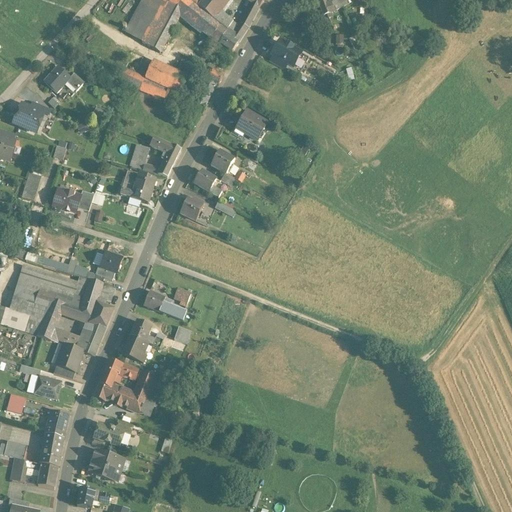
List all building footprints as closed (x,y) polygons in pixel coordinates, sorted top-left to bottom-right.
[(146,0),(126,35),(149,48),(168,15),(164,9),(161,4),(156,2),(156,0),(146,0)] [(211,19),(198,8),(189,1),(187,0),(172,0),(167,6),(164,9),(168,15),(149,48),(159,54),(160,53),(161,51),(180,17),(201,34),(202,33),(211,19)] [(203,1),(202,0),(189,0),(189,1),(198,8),(203,1)] [(204,0),(203,1),(198,8),(211,19),(212,19),(218,12),(227,0),(204,0)] [(263,0),(247,0),(251,2),(246,13),(254,17),(263,0)] [(328,5),(325,0),(316,0),(323,16),(333,12),(329,4),(328,5)] [(348,0),(336,0),(329,4),(333,12),(350,3),(349,0),(348,0)] [(233,22),(221,13),(218,12),(212,19),(227,31),(232,24),(233,22)] [(237,28),(232,24),(227,31),(219,45),(231,54),(248,29),(254,17),(246,13),(244,12),(241,17),(243,18),(237,28)] [(212,19),(211,19),(202,33),(219,45),(227,31),(212,19)] [(291,49),(287,46),(287,45),(286,46),(280,42),(277,47),(275,45),(272,50),(274,52),(272,56),(273,57),(287,65),(293,69),(301,55),(292,49),(293,49),(292,48),(291,49)] [(287,65),(273,57),(270,63),(284,71),(287,65)] [(223,76),(188,58),(186,62),(182,60),(179,67),(181,68),(178,74),(186,78),(188,71),(199,76),(194,85),(199,87),(202,89),(203,88),(212,93),(216,85),(218,86),(223,76)] [(178,74),(152,63),(144,77),(124,70),(120,79),(165,100),(165,99),(180,104),(184,94),(184,93),(180,92),(186,78),(178,74)] [(70,80),(57,68),(43,83),(57,96),(67,85),(76,93),(83,85),(74,77),(70,80)] [(186,90),(184,93),(198,99),(202,89),(199,87),(196,95),(186,90)] [(191,97),(187,107),(193,110),(201,113),(202,114),(212,93),(203,88),(202,89),(198,99),(197,100),(191,97)] [(184,94),(180,104),(187,107),(191,97),(184,94)] [(58,106),(49,97),(45,102),(53,110),(58,106)] [(51,112),(34,105),(32,111),(32,112),(48,118),(51,112)] [(32,111),(22,107),(20,108),(19,111),(20,112),(14,126),(31,133),(34,126),(38,127),(43,117),(47,119),(48,118),(32,112),(32,111)] [(265,123),(246,112),(237,127),(237,128),(245,133),(243,135),(244,135),(254,141),(265,123)] [(89,131),(86,124),(76,128),(79,135),(89,131)] [(245,133),(237,128),(237,127),(235,126),(230,134),(241,140),(244,135),(243,135),(245,133)] [(16,136),(4,133),(2,140),(14,143),(16,136)] [(2,140),(0,139),(0,160),(9,163),(15,143),(14,143),(2,140)] [(180,151),(154,139),(150,147),(164,154),(161,160),(165,162),(161,168),(170,173),(180,151)] [(149,150),(137,147),(130,169),(142,172),(144,167),(149,150)] [(53,159),(63,162),(66,151),(56,148),(53,159)] [(234,161),(219,152),(211,167),(224,175),(226,176),(234,161)] [(170,173),(161,168),(160,171),(144,167),(142,172),(167,179),(170,173)] [(42,175),(30,172),(27,182),(38,186),(42,175)] [(216,181),(201,172),(194,185),(208,194),(212,188),(216,181)] [(139,177),(127,173),(123,185),(135,189),(139,177)] [(245,177),(239,173),(234,181),(240,185),(245,177)] [(226,176),(224,175),(220,182),(230,188),(234,181),(226,176)] [(155,182),(139,177),(135,189),(151,194),(155,182)] [(38,186),(27,182),(21,199),(33,202),(38,186)] [(135,189),(123,185),(120,197),(131,200),(135,189)] [(212,188),(208,194),(218,200),(222,193),(212,188)] [(151,194),(135,189),(131,200),(148,205),(151,194)] [(81,198),(58,191),(53,208),(75,215),(77,210),(81,198)] [(82,193),(81,198),(77,210),(89,214),(94,197),(82,193)] [(194,200),(192,203),(187,200),(180,216),(206,228),(207,226),(196,221),(204,205),(194,200)] [(229,210),(218,204),(215,211),(226,216),(229,210)] [(104,213),(97,211),(94,222),(101,223),(104,213)] [(122,261),(105,254),(100,268),(98,268),(95,276),(112,282),(115,275),(116,276),(122,261)] [(65,275),(72,277),(74,271),(68,268),(65,275)] [(74,286),(23,270),(20,282),(71,297),(74,286)] [(97,277),(87,274),(84,281),(88,282),(95,284),(97,277)] [(88,282),(83,302),(73,299),(70,309),(71,309),(68,318),(90,325),(97,301),(102,286),(95,284),(88,282)] [(114,290),(102,286),(97,301),(105,304),(109,306),(114,290)] [(66,302),(38,293),(38,294),(25,290),(19,304),(25,307),(25,309),(58,321),(66,302)] [(191,296),(177,290),(173,301),(180,303),(179,306),(186,309),(191,296)] [(165,300),(149,293),(143,308),(159,315),(159,314),(180,323),(183,316),(162,307),(165,300)] [(105,304),(97,301),(90,325),(94,326),(94,331),(104,334),(113,311),(104,308),(105,304)] [(30,319),(0,309),(0,326),(37,338),(43,323),(30,319)] [(37,338),(37,339),(50,343),(56,328),(43,323),(37,338)] [(151,329),(137,323),(130,338),(145,345),(147,339),(151,329)] [(61,330),(56,328),(50,343),(55,345),(56,344),(60,334),(61,330)] [(191,333),(178,329),(174,342),(186,346),(191,333)] [(80,341),(76,351),(82,354),(94,358),(103,337),(93,334),(84,332),(80,341)] [(80,341),(60,334),(56,344),(64,347),(76,351),(80,341)] [(154,342),(152,348),(159,351),(165,339),(157,335),(154,342)] [(145,345),(130,338),(125,350),(128,352),(125,358),(142,366),(146,358),(143,357),(148,346),(145,345)] [(154,342),(147,339),(145,345),(148,346),(152,348),(154,342)] [(76,351),(64,347),(56,367),(73,373),(75,374),(82,354),(76,351)] [(138,372),(109,362),(105,372),(116,375),(134,381),(134,380),(138,372)] [(73,373),(56,367),(53,376),(70,381),(73,373)] [(41,372),(26,368),(24,375),(39,379),(39,378),(41,372)] [(116,375),(105,372),(99,386),(110,390),(112,386),(116,375)] [(144,374),(138,372),(134,380),(140,382),(144,374)] [(154,378),(144,374),(140,382),(140,383),(135,396),(130,409),(139,413),(140,413),(154,378)] [(39,378),(39,379),(34,396),(57,402),(62,384),(39,378)] [(161,381),(154,378),(140,413),(139,413),(137,418),(144,421),(161,381)] [(110,390),(99,386),(94,398),(92,406),(101,409),(105,399),(130,409),(135,396),(112,386),(110,390)] [(25,400),(11,396),(7,412),(21,416),(25,400)] [(69,418),(51,413),(46,436),(63,440),(69,418)] [(133,427),(118,422),(115,431),(124,434),(123,435),(130,437),(133,427)] [(109,429),(104,427),(99,426),(97,430),(96,435),(94,439),(94,440),(105,443),(108,444),(109,445),(110,445),(119,448),(120,445),(123,435),(124,434),(115,431),(114,431),(114,430),(113,430),(110,429),(109,429)] [(130,437),(123,435),(120,445),(127,447),(130,437)] [(46,436),(45,444),(55,446),(54,446),(62,448),(63,440),(46,436)] [(105,443),(94,440),(94,439),(92,445),(103,449),(105,443)] [(27,449),(8,444),(7,447),(1,446),(0,451),(0,455),(4,457),(20,461),(20,462),(24,462),(27,449)] [(62,448),(54,446),(55,446),(45,444),(40,466),(58,470),(62,448)] [(122,461),(97,453),(93,464),(121,473),(123,467),(121,464),(122,461)] [(20,461),(12,459),(10,473),(12,474),(12,473),(19,474),(20,462),(20,461)] [(24,462),(20,462),(19,474),(26,475),(27,470),(28,463),(24,462)] [(58,471),(42,468),(42,467),(28,463),(27,470),(41,472),(38,487),(54,490),(58,471)] [(121,473),(93,464),(90,475),(115,483),(116,480),(119,479),(121,473)] [(19,474),(12,473),(12,474),(11,482),(24,484),(26,475),(19,474)] [(95,493),(80,490),(77,507),(91,510),(93,502),(108,505),(109,504),(111,505),(111,503),(109,503),(110,496),(94,493),(95,493)] [(29,506),(9,501),(8,509),(12,509),(12,508),(28,511),(29,506)]
